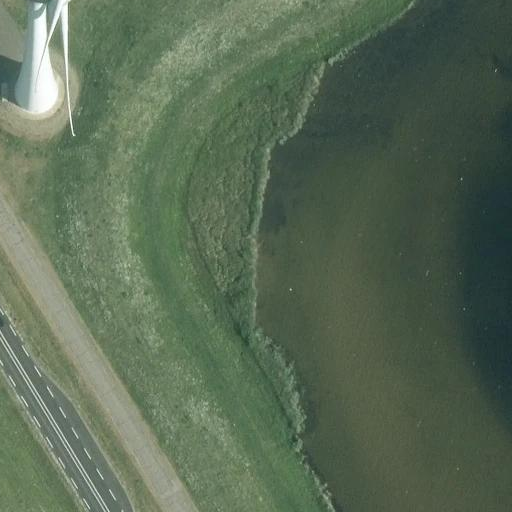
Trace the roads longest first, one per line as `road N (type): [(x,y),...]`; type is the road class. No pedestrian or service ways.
road 1 (unclassified): [(179,511),(0,214)]
road 2 (primary): [(105,511),(0,336)]
